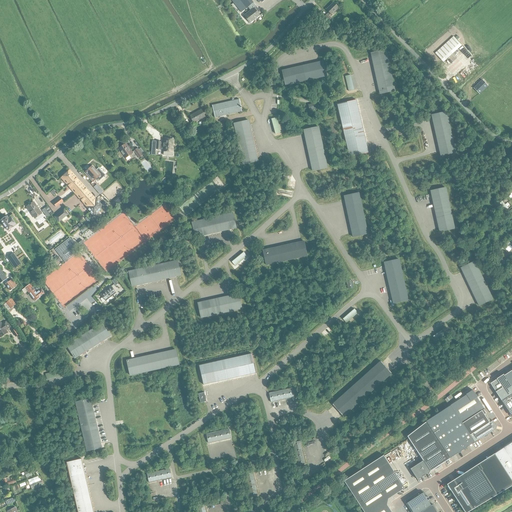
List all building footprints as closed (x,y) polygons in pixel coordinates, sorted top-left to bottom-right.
[(256,10),(257,9),(258,9),(250,0),(243,0),(236,6),(241,12),(248,7),(251,11),(254,8),(256,10)] [(339,8),(336,5),(334,3),(326,9),(329,12),(327,14),(325,16),(329,20),(331,18),(329,16),(331,14),(331,15),(339,8)] [(259,12),(257,9),(256,10),(254,8),(251,11),(244,16),(250,23),(254,20),(253,19),(255,18),(256,18),(259,15),(257,13),(259,12)] [(454,37),(435,53),(443,62),(461,45),(454,37)] [(371,53),(379,90),(380,94),(394,91),(385,50),(371,53)] [(323,62),(286,70),(282,71),(285,85),(326,76),(323,62)] [(349,91),(354,90),(350,75),(346,76),(349,91)] [(473,88),(479,94),(488,86),(482,80),(473,88)] [(215,118),(227,115),(242,111),(241,108),(242,107),(241,107),(239,99),(234,100),(234,99),(232,99),(232,101),(212,105),(215,118)] [(349,157),(368,153),(356,100),(337,104),(349,157)] [(201,110),(190,116),(194,123),(205,116),(201,110)] [(432,115),(440,152),(441,156),(455,153),(446,112),(432,115)] [(277,118),(271,119),(275,134),(281,132),(277,118)] [(258,161),(249,124),(248,120),(234,124),(243,165),(258,161)] [(304,130),(312,167),(313,171),(327,168),(318,127),(304,130)] [(163,150),(163,151),(173,152),(174,140),(164,139),(164,143),(163,150)] [(153,141),(152,155),(156,155),(156,149),(163,150),(164,143),(161,143),(161,142),(157,142),(153,141)] [(120,151),(117,154),(120,158),(123,156),(125,159),(133,153),(130,150),(131,150),(128,147),(126,144),(118,149),(120,151)] [(278,195),(279,191),(279,189),(283,189),(285,178),(283,178),(283,175),(288,176),(288,175),(292,175),(281,159),(277,163),(260,166),(260,167),(240,172),(236,180),(237,182),(234,185),(244,236),(247,235),(279,207),(278,195)] [(87,171),(85,173),(93,182),(95,180),(97,182),(104,175),(99,169),(96,171),(92,166),(88,170),(87,171)] [(76,194),(84,187),(70,170),(61,178),(76,194)] [(104,191),(98,184),(94,187),(101,194),(104,191)] [(85,204),(93,196),(84,187),(76,194),(85,204)] [(431,191),(439,228),(440,232),(454,229),(445,188),(431,191)] [(344,196),(352,233),(353,237),(367,234),(358,193),(344,196)] [(90,212),(100,203),(96,199),(96,200),(93,196),(85,204),(87,207),(90,212)] [(61,204),(64,201),(61,197),(53,203),(56,207),(60,204),(61,205),(62,205),(61,204)] [(119,198),(112,204),(115,207),(122,201),(119,198)] [(90,212),(94,216),(104,207),(107,204),(104,201),(101,204),(100,203),(90,212)] [(501,201),(499,203),(506,210),(508,208),(501,201)] [(34,202),(27,207),(35,218),(36,220),(37,220),(43,217),(43,215),(41,214),(42,213),(34,202)] [(57,218),(66,210),(62,205),(61,205),(52,212),(57,218)] [(16,225),(21,221),(15,213),(10,216),(10,217),(8,218),(7,216),(6,217),(5,217),(4,217),(3,217),(3,218),(2,218),(2,219),(2,220),(1,220),(8,231),(16,225)] [(195,237),(232,229),(236,228),(233,213),(192,223),(195,237)] [(495,218),(494,217),(494,216),(490,220),(493,224),(492,225),(496,229),(498,227),(497,227),(501,223),(496,217),(495,217),(495,218)] [(81,223),(72,229),(75,232),(83,225),(81,223)] [(86,226),(80,231),(83,234),(89,229),(86,226)] [(64,263),(69,260),(67,258),(77,251),(75,249),(77,247),(69,238),(54,250),(64,263)] [(88,249),(82,242),(82,241),(83,241),(82,240),(79,243),(85,251),(88,249)] [(304,241),(266,250),(263,250),(266,265),(307,256),(304,241)] [(244,252),(232,262),(235,266),(247,256),(244,252)] [(57,256),(51,261),(54,265),(61,260),(57,256)] [(494,257),(491,260),(500,268),(502,266),(494,257)] [(384,262),(392,299),(393,303),(408,300),(399,259),(384,262)] [(132,286),(177,276),(181,275),(178,261),(129,272),(132,286)] [(461,268),(478,303),(479,306),(492,299),(474,261),(461,268)] [(0,283),(4,281),(5,284),(10,291),(14,288),(17,286),(12,279),(10,281),(9,281),(8,282),(7,279),(0,268),(0,283)] [(31,284),(25,288),(27,291),(28,291),(34,300),(35,301),(45,294),(41,288),(40,289),(39,288),(38,289),(37,288),(36,288),(34,286),(33,287),(31,284)] [(111,287),(101,295),(106,301),(116,293),(111,287)] [(239,294),(202,302),(198,303),(201,318),(242,309),(239,294)] [(16,304),(12,300),(11,299),(4,305),(8,310),(10,308),(16,304)] [(343,319),(346,323),(358,313),(354,309),(343,319)] [(7,329),(11,327),(7,321),(4,323),(3,324),(2,325),(0,322),(0,321),(0,335),(1,337),(2,336),(2,337),(4,336),(4,335),(8,333),(5,329),(6,329),(7,329)] [(75,358),(107,338),(110,336),(102,323),(67,346),(75,358)] [(448,331),(446,328),(446,327),(433,336),(436,340),(448,331)] [(176,350),(131,360),(127,361),(130,375),(179,364),(176,350)] [(256,373),(252,354),(199,366),(203,385),(256,373)] [(391,373),(382,362),(381,361),(333,404),(332,405),(343,417),(344,416),(391,373)] [(47,379),(62,375),(60,370),(45,374),(47,379)] [(511,394),(511,387),(504,376),(503,374),(496,379),(497,379),(493,382),(491,384),(492,386),(496,392),(501,401),(502,401),(511,394)] [(292,388),(269,394),(271,402),(294,397),(292,388)] [(462,423),(484,409),(476,397),(475,394),(473,390),(469,392),(469,393),(450,405),(450,406),(462,423)] [(205,393),(198,394),(201,404),(207,403),(205,393)] [(507,409),(511,406),(511,394),(502,401),(507,409)] [(102,448),(91,403),(90,399),(76,402),(87,451),(102,448)] [(474,442),(470,435),(462,423),(450,406),(442,411),(443,412),(435,417),(434,416),(426,421),(426,422),(450,458),(458,453),(461,451),(460,451),(464,449),(467,448),(466,447),(474,442)] [(484,414),(486,413),(483,410),(484,409),(462,423),(470,435),(489,422),(484,414)] [(496,428),(496,426),(495,424),(492,420),(489,422),(470,435),(474,442),(477,440),(478,440),(494,430),(496,428)] [(450,458),(426,422),(421,426),(407,436),(423,461),(430,471),(434,468),(434,467),(443,461),(443,462),(449,458),(450,458)] [(206,434),(208,443),(231,438),(229,429),(206,434)] [(292,443),(297,466),(306,464),(301,441),(292,443)] [(511,480),(511,442),(494,454),(511,480)] [(511,480),(494,454),(494,455),(448,485),(448,484),(447,485),(464,511),(466,511),(465,511),(471,507),(472,509),(511,483),(511,480)] [(389,499),(396,494),(405,488),(383,455),(344,481),(364,511),(392,511),(387,505),(389,499)] [(94,511),(82,460),(82,459),(67,462),(77,506),(75,506),(76,511),(78,510),(78,511),(94,511)] [(430,472),(430,471),(423,461),(410,469),(418,480),(423,476),(423,477),(425,475),(430,472)] [(170,469),(147,474),(149,483),(172,477),(170,469)] [(245,475),(250,497),(258,495),(253,473),(245,475)] [(43,480),(41,480),(38,477),(31,479),(32,484),(30,485),(31,488),(43,484),(44,483),(43,480)] [(411,511),(421,511),(432,505),(424,492),(406,504),(411,511)] [(16,502),(17,501),(15,497),(14,497),(6,501),(8,505),(16,502)]
